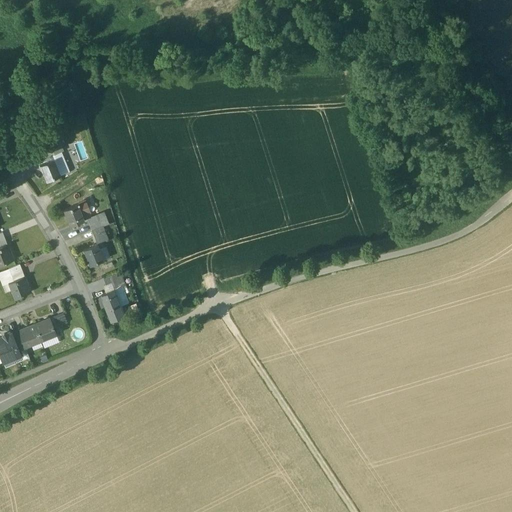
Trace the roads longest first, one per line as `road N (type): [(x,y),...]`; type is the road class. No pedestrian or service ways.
road 1 (track): [(106,354),(295,278),(429,247),(511,198)]
road 2 (track): [(217,306),(355,511)]
